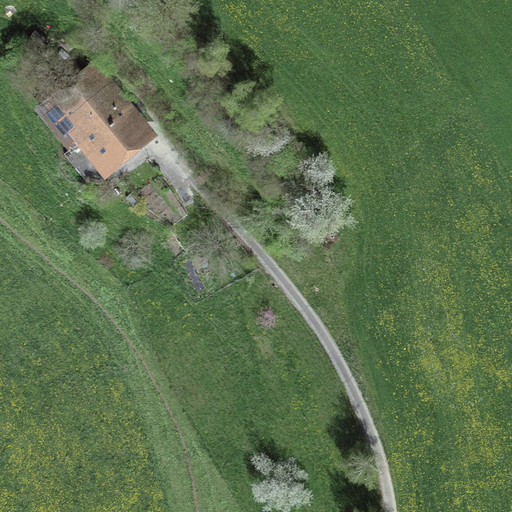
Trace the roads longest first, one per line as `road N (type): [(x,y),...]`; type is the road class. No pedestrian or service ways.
road 1 (unclassified): [(390,511),(377,447),(334,352),(283,280),(178,162)]
road 2 (track): [(0,12),(74,48),(178,162)]
